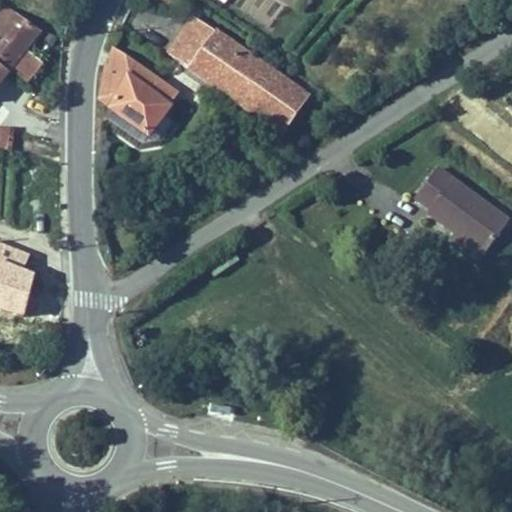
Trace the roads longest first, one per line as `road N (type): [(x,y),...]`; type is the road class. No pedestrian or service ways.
road 1 (residential): [(511,37),(89,309)]
road 2 (tertiary): [(103,0),(82,101),(89,309)]
road 3 (tertiary): [(401,511),(306,471),(225,456)]
